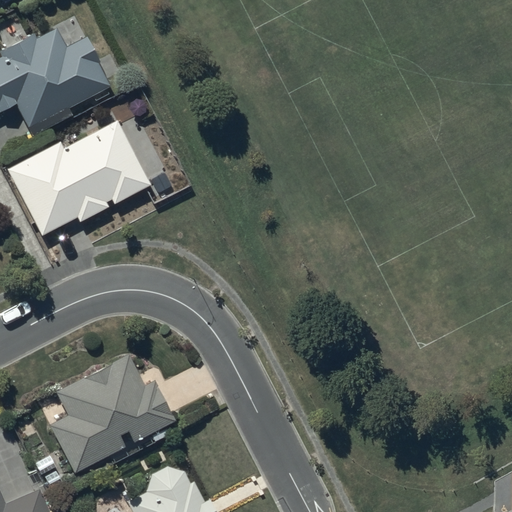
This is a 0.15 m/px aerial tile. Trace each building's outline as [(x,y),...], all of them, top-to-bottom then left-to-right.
[(0,112),(15,104),(31,136),(71,116),(67,109),(111,87),(86,37),(65,48),(55,28),(34,39),(33,36),(0,52),(0,112)] [(60,142),(5,169),(40,237),(76,218),(79,223),(108,208),(106,203),(110,201),(112,205),(149,187),(116,121),(62,148),(60,142)] [(128,355),(55,392),(67,417),(49,427),(73,474),(125,448),(119,436),(127,432),(133,444),(174,423),(153,381),(143,386),(128,355)] [(145,493),(126,503),(130,511),(217,511),(211,499),(203,502),(193,482),(189,484),(185,475),(184,474),(183,473),(182,472),(180,471),(179,470),(177,469),(176,469),(174,468),(173,468),(171,468),(169,468),(168,468),(166,468),(164,468),(163,468),(161,469),(160,469),(158,470),(157,471),(155,472),(154,473),(153,474),(151,475),(150,476),(149,477),(149,479),(148,480),(147,482),(146,483),(146,485),(146,487),(145,488),(145,490),(145,491),(145,493)] [(0,511),(49,511),(40,489),(4,504),(0,494),(0,511)]
